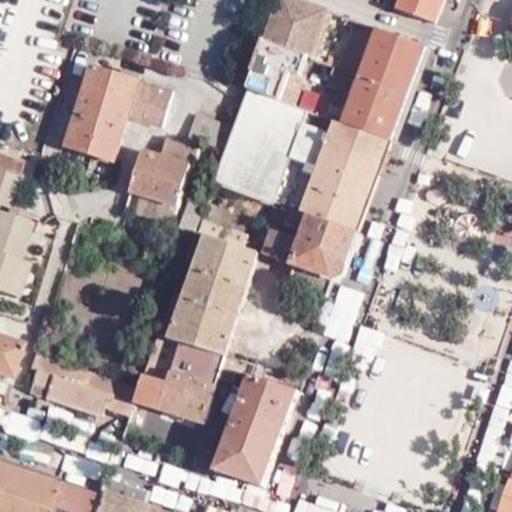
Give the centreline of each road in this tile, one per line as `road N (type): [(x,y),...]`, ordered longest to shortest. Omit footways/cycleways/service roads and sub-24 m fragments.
road 1 (residential): [(438,36),(273,511)]
road 2 (residential): [(106,60),(197,90),(181,128),(137,145),(121,197),(70,209)]
road 3 (unclassified): [(251,511),(6,435)]
road 4 (residential): [(6,435),(70,209)]
road 5 (residential): [(70,209),(53,147),(88,54),(106,60)]
road 6 (residential): [(463,511),(511,367)]
